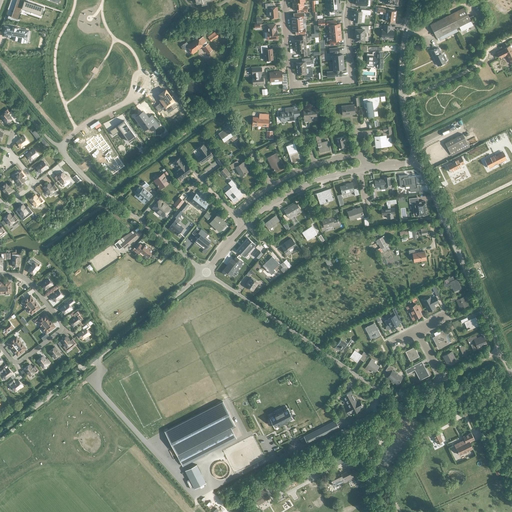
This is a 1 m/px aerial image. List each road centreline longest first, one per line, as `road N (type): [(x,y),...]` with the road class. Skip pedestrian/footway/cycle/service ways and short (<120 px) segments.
road 1 (residential): [(205,272),(63,153),(76,130),(129,99)]
road 2 (unclassified): [(0,433),(205,272)]
road 3 (unclassified): [(396,397),(205,272)]
road 4 (unclassified): [(497,351),(419,159)]
road 5 (unclassified): [(419,159),(401,95),(410,0)]
